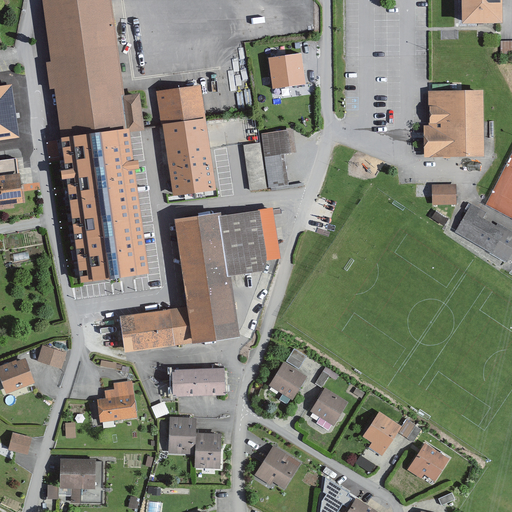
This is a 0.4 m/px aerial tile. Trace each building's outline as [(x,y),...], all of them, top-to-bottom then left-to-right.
[(122,97),(109,0),(41,0),(51,64),(46,65),(48,78),(50,90),(53,89),(80,281),(149,271),(130,130),(143,128),(139,94),(122,97)] [(501,0),(461,0),(461,25),(501,25),(501,0)] [(502,53),(511,53),(511,39),(502,39),(502,53)] [(306,83),(301,52),(269,56),(273,87),(306,83)] [(11,86),(0,87),(0,141),(19,139),(11,86)] [(199,86),(154,93),(159,124),(161,123),(172,195),(215,188),(199,86)] [(483,155),(481,89),(427,90),(428,124),(423,124),(424,156),(483,155)] [(295,152),(291,128),(261,133),(265,156),(295,152)] [(58,139),(48,141),(51,157),(61,156),(58,139)] [(262,143),(246,144),(249,176),(259,175),(257,163),(264,163),(262,143)] [(15,159),(0,160),(0,204),(22,203),(19,174),(16,174),(15,159)] [(455,204),(455,184),(432,184),(432,205),(455,204)] [(485,213),(470,204),(454,232),(504,262),(511,248),(511,233),(496,224),(495,226),(482,218),(485,213)] [(229,275),(262,270),(266,260),(279,258),(271,207),(220,214),(220,211),(174,217),(186,307),(118,316),(123,352),(238,336),(229,275)] [(13,260),(29,257),(24,235),(8,239),(13,260)] [(64,355),(42,347),(37,361),(59,368),(64,355)] [(298,370),(306,358),(293,350),(286,362),(298,370)] [(33,383),(24,359),(0,367),(0,381),(4,393),(33,383)] [(291,400),(306,377),(283,362),(268,385),(291,400)] [(224,395),(223,368),(174,369),(174,371),(171,371),(172,394),(175,394),(175,396),(224,395)] [(328,376),(323,373),(315,382),(320,386),(328,376)] [(136,418),(132,382),(113,384),(113,390),(103,391),(104,399),(96,400),(99,423),(136,418)] [(333,424),(346,400),(323,387),(310,411),(333,424)] [(168,414),(163,402),(150,408),(155,420),(168,414)] [(400,426),(378,411),(362,435),(371,441),(367,446),(380,455),(400,426)] [(221,433),(195,432),(196,419),(169,418),(168,454),(194,455),(194,468),(220,469),(221,433)] [(65,423),(65,436),(74,437),(75,423),(65,423)] [(27,455),(32,437),(12,432),(7,450),(27,455)] [(448,459),(424,444),(406,471),(420,480),(424,474),(433,480),(448,459)] [(299,463),(271,446),(253,476),(269,485),(271,481),(283,489),(299,463)] [(361,455),(357,462),(369,470),(373,463),(361,455)] [(94,460),(60,459),(60,488),(71,488),(70,502),(80,502),(81,489),(94,489),(94,460)] [(350,493),(325,477),(323,492),(326,494),(322,501),(320,511),(336,511),(342,503),(347,506),(352,499),(348,496),(350,493)] [(56,500),(57,486),(48,486),(47,499),(56,500)] [(439,498),(442,504),(455,499),(453,492),(439,498)] [(139,500),(129,498),(127,508),(137,510),(139,500)] [(378,511),(357,498),(348,511),(378,511)]
